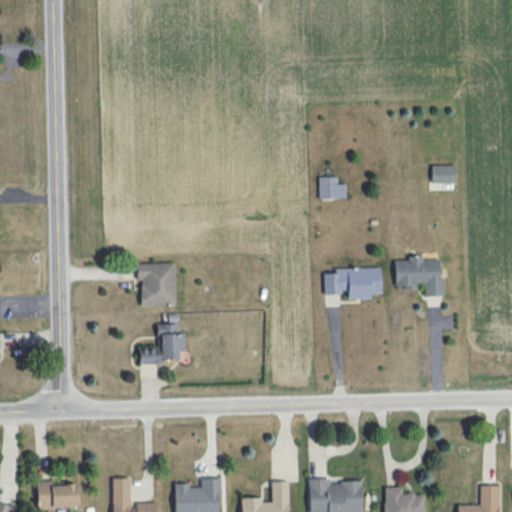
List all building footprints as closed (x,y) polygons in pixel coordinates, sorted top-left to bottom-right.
[(430,182),(454,183),(454,164),(431,164),(430,182)] [(336,176),(317,176),(318,198),(345,197),(345,183),(336,183),(336,176)] [(393,258),(394,287),(423,286),(423,295),(441,295),(440,257),(393,258)] [(135,263),(136,279),(139,279),(140,305),(174,305),(173,262),(135,263)] [(323,293),(346,292),(346,299),(369,298),(369,293),(380,292),(380,266),(334,267),(334,272),(322,273),(323,293)] [(138,363),(162,363),(162,359),(177,358),(177,350),(183,350),(183,332),(176,332),(176,314),(167,314),(168,323),(156,324),(156,346),(138,347),(138,363)] [(173,511),(217,511),(217,477),(199,477),(199,486),(188,487),(188,483),(173,483),(173,511)] [(360,511),(360,481),(328,481),(328,478),(307,478),(307,511),(360,511)] [(35,480),(36,507),(76,506),(76,483),(51,484),(50,480),(35,480)] [(287,511),(286,480),(270,481),(270,501),(261,501),(261,497),(239,497),(239,511),(287,511)] [(456,504),(455,511),(497,511),(497,485),(478,485),(478,504),(456,504)] [(422,511),(423,493),(400,493),(400,486),(382,486),(382,511),(422,511)] [(12,511),(14,506),(0,502),(0,511),(12,511)]
